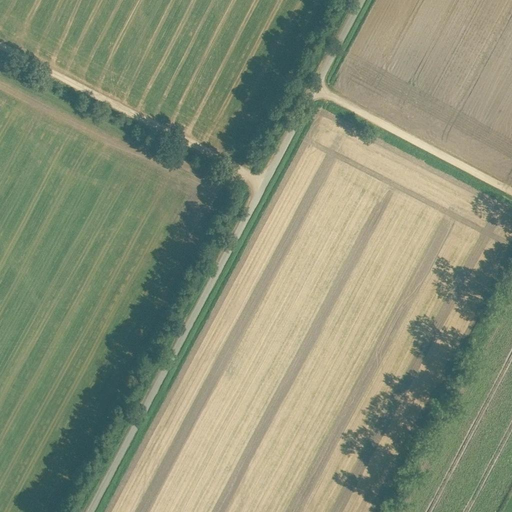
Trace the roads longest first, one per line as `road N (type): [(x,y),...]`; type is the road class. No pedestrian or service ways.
road 1 (track): [(360,0),(91,511)]
road 2 (track): [(261,191),(0,57)]
road 3 (track): [(511,189),(314,86)]
